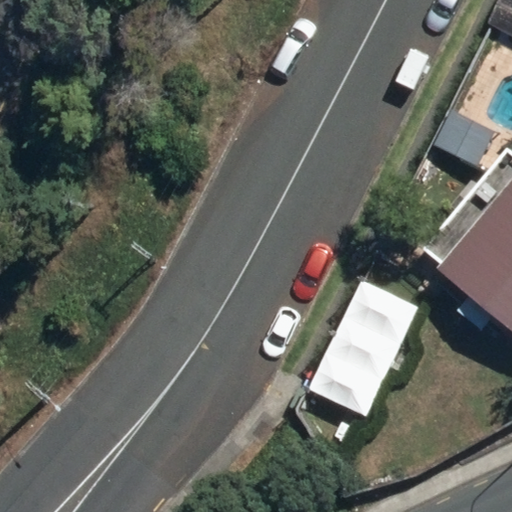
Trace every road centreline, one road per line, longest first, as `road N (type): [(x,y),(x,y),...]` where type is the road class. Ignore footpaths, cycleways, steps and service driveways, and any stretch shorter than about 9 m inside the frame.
road 1 (residential): [(288,157),(212,337),(58,511)]
road 2 (residential): [(288,157),(368,0)]
